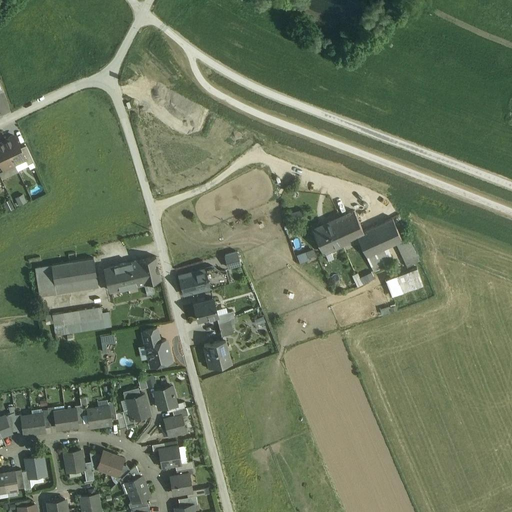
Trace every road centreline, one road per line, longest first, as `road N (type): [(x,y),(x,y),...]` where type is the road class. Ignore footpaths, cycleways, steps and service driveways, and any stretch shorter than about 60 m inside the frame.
road 1 (residential): [(108,77),(231,511)]
road 2 (track): [(148,9),(242,77),(511,179)]
road 3 (track): [(177,35),(197,76),(215,91),(511,209)]
road 4 (residential): [(166,511),(148,464),(117,441),(53,438),(0,456)]
